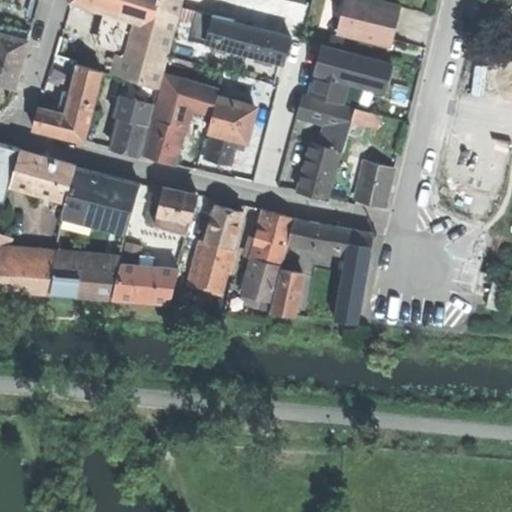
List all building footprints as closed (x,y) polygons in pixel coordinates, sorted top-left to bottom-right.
[(76,0),(138,18),(143,0),(76,0)] [(122,74),(160,85),(176,30),(184,3),(184,0),(143,0),(138,18),(122,74)] [(346,0),(338,30),(390,45),(393,31),(395,24),(391,23),(396,5),(380,0),(346,0)] [(217,13),(184,3),(176,30),(209,40),(217,13)] [(401,6),(396,5),(391,23),(395,24),(401,6)] [(236,18),(217,13),(209,40),(287,62),(290,51),(294,36),(236,20),(236,18)] [(5,22),(2,32),(31,39),(33,29),(5,22)] [(0,81),(18,86),(24,63),(31,39),(2,32),(0,31),(0,81)] [(58,51),(114,69),(119,51),(110,48),(110,50),(81,41),(81,39),(64,33),(58,51)] [(336,75),(375,86),(382,59),(325,44),(321,59),(318,71),(321,71),(336,75)] [(79,61),(58,54),(56,62),(76,68),(79,61)] [(106,70),(82,63),(69,113),(93,119),(106,70)] [(47,90),(55,92),(63,67),(55,65),(47,90)] [(331,97),(336,75),(321,71),(315,93),(331,97)] [(193,106),(214,111),(218,96),(221,87),(169,73),(162,97),(193,106)] [(120,107),(125,108),(152,116),(160,87),(128,78),(120,107)] [(332,123),(352,129),(358,107),(306,93),(300,114),(332,123)] [(210,126),(216,128),(218,117),(243,124),(238,144),(245,146),(256,106),(218,96),(214,111),(210,126)] [(188,126),(193,106),(162,97),(157,118),(188,126)] [(88,139),(93,119),(69,113),(42,106),(37,126),(64,133),(88,139)] [(360,108),(358,107),(352,129),(350,134),(375,141),(383,112),(360,106),(360,108)] [(129,150),(142,153),(152,116),(125,108),(123,115),(115,145),(129,150)] [(222,160),(233,163),(238,144),(243,124),(218,117),(216,128),(208,156),(222,160)] [(178,162),(188,126),(157,118),(147,153),(163,157),(178,162)] [(346,150),(350,134),(352,129),(332,123),(326,144),(342,149),(346,150)] [(0,207),(4,209),(22,147),(7,142),(0,140),(0,207)] [(314,192),(329,196),(342,149),(326,144),(314,141),(301,188),(314,192)] [(24,148),(15,182),(70,197),(79,167),(80,163),(50,155),(24,148)] [(374,201),(387,205),(399,157),(370,150),(359,198),(374,201)] [(110,175),(79,167),(70,197),(66,213),(130,230),(131,224),(142,184),(110,175)] [(161,214),(192,220),(200,193),(184,190),(166,187),(161,214)] [(208,239),(236,246),(246,210),(231,206),(217,202),(208,239)] [(261,240),(256,256),(283,264),(297,216),(282,212),(268,208),(259,240),(261,240)] [(189,231),(192,220),(161,214),(158,223),(189,231)] [(349,252),(373,257),(376,232),(337,224),(299,217),(294,240),(349,252)] [(182,257),(189,231),(158,223),(150,253),(182,257)] [(140,226),(131,224),(130,230),(127,240),(136,242),(140,226)] [(0,229),(0,254),(8,255),(14,235),(0,229)] [(224,291),(236,246),(208,239),(196,283),(224,291)] [(363,319),(373,257),(349,252),(343,283),(337,317),(363,319)] [(181,260),(182,257),(150,253),(146,263),(182,266),(184,261),(181,260)] [(0,286),(50,291),(58,259),(8,255),(0,254),(0,286)] [(283,264),(256,256),(246,291),(273,299),(283,264)] [(120,263),(58,259),(50,291),(113,296),(120,263)] [(173,301),(182,266),(146,263),(139,263),(125,262),(116,296),(173,301)] [(274,311),(297,313),(301,291),(305,272),(285,267),(274,311)] [(491,305),(502,307),(507,283),(495,281),(491,305)]
